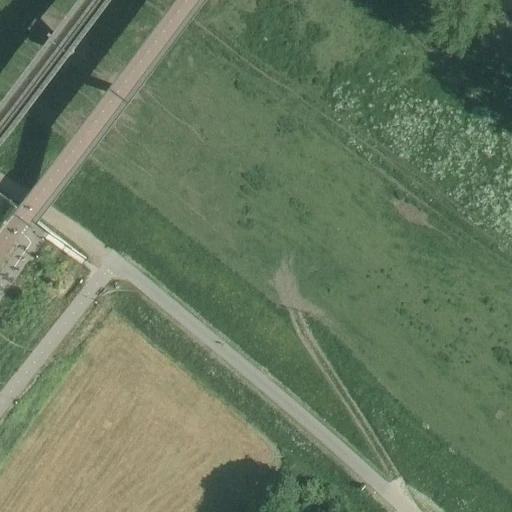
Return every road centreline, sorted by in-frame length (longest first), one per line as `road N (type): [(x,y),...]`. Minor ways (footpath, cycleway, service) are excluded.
road 1 (unclassified): [(409,511),(112,264)]
road 2 (track): [(400,504),(391,467),(293,312)]
road 3 (track): [(112,264),(0,180)]
